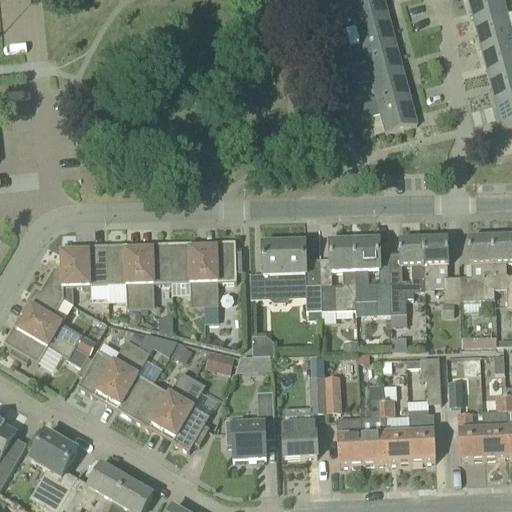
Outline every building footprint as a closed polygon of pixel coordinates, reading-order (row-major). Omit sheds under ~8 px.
[(388,22),(381,0),(360,0),(335,7),(337,16),(352,13),(357,30),(388,22)] [(466,0),(473,27),(506,18),(502,1),(504,0),(466,0)] [(506,18),(473,27),(480,54),(511,45),(511,35),(511,36),(506,18)] [(388,22),(357,30),(362,48),(347,52),(349,61),(395,49),(388,22)] [(511,45),(480,54),(488,81),(511,74),(511,45)] [(395,49),(349,61),(351,70),(366,66),(371,84),(402,76),(395,49)] [(344,52),(332,56),(334,65),(347,61),(344,52)] [(336,74),(349,70),(347,61),(334,65),(336,74)] [(511,74),(488,81),(495,107),(511,102),(511,74)] [(402,76),(371,84),(376,101),(360,105),(363,115),(409,103),(402,76)] [(511,102),(495,107),(502,134),(511,131),(511,102)] [(385,138),(416,129),(409,103),(363,115),(365,123),(381,119),(385,138)] [(361,133),(363,142),(373,140),(370,131),(361,133)] [(511,242),(492,243),(494,296),(507,295),(508,313),(511,312),(511,280),(506,281),(506,269),(511,268),(511,242)] [(494,296),(492,243),(468,244),(468,270),(470,270),(470,283),(459,283),(459,307),(494,305),(494,296)] [(448,244),(423,245),(425,297),(434,297),(434,295),(444,295),(445,307),(459,307),(459,283),(447,283),(446,270),(449,270),(448,244)] [(406,332),(405,305),(413,305),(413,298),(425,297),(423,245),(398,246),(399,259),(389,259),(390,290),(389,290),(390,322),(391,322),(391,332),(406,332)] [(354,247),(356,317),(356,323),(390,322),(389,290),(368,291),(367,277),(379,277),(379,246),(354,247)] [(320,266),(319,266),(320,318),(356,317),(354,247),(329,248),(330,278),(342,278),(342,291),(320,292),(320,266)] [(304,266),(304,248),(303,249),(303,252),(288,253),(288,249),(262,250),(263,301),(305,300),(305,318),(320,318),(319,266),(304,266)] [(234,249),(214,249),(214,255),(202,255),(204,313),(217,312),(217,288),(235,287),(235,278),(240,278),(240,259),(234,259),(234,249)] [(189,255),(188,250),(170,251),(172,289),(190,288),(191,313),(204,313),(202,255),(189,255)] [(150,256),(139,257),(141,315),(153,314),(153,290),(172,289),(170,251),(150,251),(150,256)] [(86,253),(86,258),(59,259),(60,274),(61,294),(90,294),(90,292),(108,291),(107,252),(86,253)] [(124,252),(107,252),(108,291),(126,291),(127,315),(141,315),(139,257),(125,257),(124,252)] [(61,310),(61,294),(60,274),(53,275),(40,297),(36,295),(20,322),(75,354),(82,342),(61,329),(63,325),(55,320),(61,310)] [(217,312),(204,313),(205,328),(218,328),(217,312)] [(75,354),(20,322),(4,350),(12,354),(9,359),(26,370),(30,364),(37,369),(46,354),(47,355),(49,353),(66,364),(66,365),(81,374),(88,361),(75,354)] [(153,354),(159,343),(146,340),(138,354),(149,360),(153,354)] [(496,342),(462,343),(462,353),(496,352),(496,342)] [(106,409),(138,354),(126,347),(113,368),(98,360),(93,367),(87,364),(77,381),(83,384),(78,393),(106,409)] [(138,354),(106,409),(133,425),(153,391),(137,382),(149,360),(138,354)] [(207,358),(205,375),(231,378),(233,361),(207,358)] [(503,362),(494,362),(495,379),(504,379),(503,362)] [(421,387),(426,387),(427,407),(427,410),(428,410),(441,410),(439,365),(406,366),(406,374),(421,373),(421,387)] [(153,391),(133,425),(161,441),(193,386),(181,379),(168,400),(153,391)] [(326,418),(325,394),(325,384),(308,385),(310,420),(326,419),(326,418)] [(193,386),(161,441),(188,457),(193,448),(199,452),(209,434),(203,431),(208,423),(192,414),(205,393),(193,386)] [(462,412),(461,387),(448,388),(449,413),(462,412)] [(340,417),(339,394),(325,394),(326,418),(340,417)] [(385,423),(384,406),(384,397),(369,397),(371,425),(361,425),(363,471),(387,469),(386,440),(385,423)] [(257,398),(258,426),(274,426),(273,398),(257,398)] [(483,435),(482,435),(483,465),(509,464),(508,434),(507,434),(506,418),(506,401),(494,401),(495,418),(482,419),(483,435)] [(387,469),(411,468),(409,422),(408,422),(395,423),(394,406),(384,406),(385,423),(386,440),(387,469)] [(428,421),(428,415),(408,416),(408,422),(409,422),(411,468),(435,467),(433,421),(428,421)] [(458,420),(459,466),(483,465),(482,435),(472,435),(471,419),(458,420)] [(363,471),(361,425),(346,426),(346,425),(336,425),(338,472),(351,471),(353,475),(360,475),(361,471),(363,471)] [(264,442),(263,430),(248,431),(248,426),(225,427),(226,452),(232,452),(233,467),(266,465),(265,442),(264,442)] [(0,496),(17,467),(3,460),(16,438),(4,432),(5,430),(0,427),(0,496)] [(314,440),(313,428),(282,430),(284,464),(317,462),(316,440),(314,440)] [(29,504),(42,511),(61,511),(77,484),(66,477),(77,457),(45,439),(30,467),(46,476),(39,489),(29,504)] [(111,511),(126,486),(101,471),(89,491),(77,484),(61,511),(111,511)] [(145,511),(152,501),(126,486),(111,511),(145,511)]
